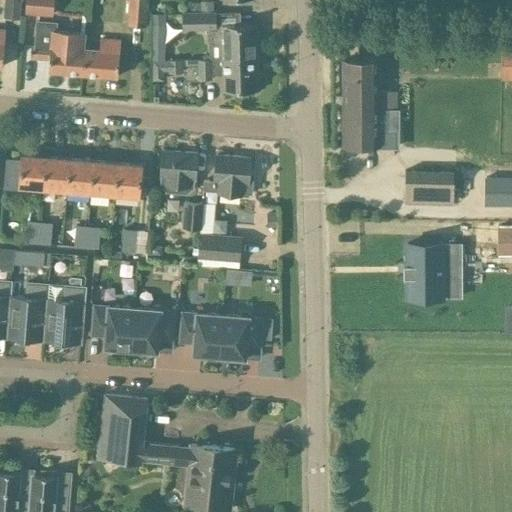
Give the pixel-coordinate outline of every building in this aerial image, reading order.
[(3,0),(2,18),(20,19),(21,0),(3,0)] [(25,0),(24,13),(52,16),(53,0),(25,0)] [(128,0),(127,24),(146,26),(147,0),(128,0)] [(224,59),(257,58),(256,25),(223,26),(217,26),(216,11),(181,12),(181,29),(208,29),(208,44),(224,44),(224,59)] [(49,59),(48,70),(82,73),(84,47),(83,47),(84,34),(55,31),(56,23),(37,21),(35,40),(41,40),(40,46),(30,45),(29,58),(49,59)] [(100,38),(99,49),(84,47),(82,73),(118,77),(121,40),(100,38)] [(511,43),(503,43),(503,79),(511,79),(511,43)] [(151,50),(151,60),(164,60),(164,49),(151,50)] [(234,90),(236,94),(254,94),(255,90),(258,90),(257,58),(224,59),(197,59),(198,79),(212,79),(212,75),(224,75),(225,91),(234,90)] [(168,60),(168,72),(181,72),(181,60),(168,60)] [(392,133),(378,133),(378,60),(342,60),(343,148),(392,147),(392,133)] [(511,117),(457,117),(457,167),(511,167),(511,117)] [(165,193),(187,194),(187,193),(192,189),(193,189),(194,179),(195,179),(197,152),(162,149),(160,177),(161,177),(160,186),(161,186),(165,191),(165,193)] [(216,193),(243,195),(243,193),(252,194),(253,172),(249,172),(250,156),(216,153),(214,180),(203,180),(202,190),(217,191),(216,193)] [(20,159),(5,158),(3,189),(18,191),(19,185),(43,188),(45,156),(21,154),(20,159)] [(69,158),(45,156),(43,188),(66,190),(69,158)] [(69,158),(66,190),(90,192),(93,160),(69,158)] [(93,160),(90,192),(114,194),(117,162),(93,160)] [(142,164),(117,162),(114,194),(139,196),(142,164)] [(404,204),(452,205),(452,171),(405,169),(404,204)] [(511,178),(485,178),(485,204),(511,204),(511,178)] [(182,227),(201,228),(203,202),(183,200),(182,227)] [(26,244),(38,245),(40,221),(27,220),(26,244)] [(38,245),(51,246),(52,222),(40,221),(38,245)] [(511,223),(498,224),(498,256),(511,256),(511,223)] [(73,247),(86,248),(87,225),(75,224),(73,247)] [(86,248),(98,249),(100,226),(87,225),(86,248)] [(121,251),(135,253),(137,229),(123,228),(121,251)] [(197,258),(240,261),(242,236),(199,232),(197,258)] [(442,270),(442,243),(425,243),(407,243),(407,264),(404,264),(404,276),(407,276),(408,298),(425,298),(442,297),(442,270)] [(0,248),(0,267),(12,269),(13,249),(0,248)] [(31,251),(31,263),(42,264),(43,252),(33,252),(31,251)] [(167,265),(166,277),(179,278),(180,266),(167,265)] [(229,267),(229,282),(254,282),(254,268),(229,267)] [(0,317),(6,318),(7,318),(9,296),(10,296),(11,282),(0,280),(0,317)] [(30,319),(43,320),(44,320),(46,299),(48,285),(26,283),(25,298),(10,296),(9,296),(7,318),(6,318),(5,338),(19,340),(18,344),(28,345),(30,319)] [(55,347),(65,348),(67,322),(81,324),(84,288),(63,286),(62,301),(46,299),(44,320),(43,320),(41,342),(56,343),(55,347)] [(111,352),(130,353),(133,308),(108,306),(108,307),(93,306),(91,335),(98,335),(105,336),(104,347),(111,347),(111,352)] [(130,353),(149,355),(149,350),(156,351),(157,340),(164,341),(171,341),(173,312),(159,311),(159,310),(133,308),(130,353)] [(199,359),(218,360),(221,315),(195,313),(195,314),(182,313),(179,342),(186,342),(193,343),(192,354),(199,354),(199,359)] [(218,360),(237,362),(237,357),(244,358),(245,347),(252,347),(259,348),(261,319),(247,318),(247,317),(221,315),(218,360)] [(184,506),(229,511),(235,449),(191,444),(190,448),(141,443),(146,399),(105,395),(98,458),(121,460),(120,469),(137,470),(138,462),(139,462),(139,460),(188,465),(184,506)] [(0,511),(29,511),(31,493),(30,493),(17,492),(19,470),(4,468),(4,473),(0,472),(0,511)] [(29,511),(67,511),(68,496),(54,495),(56,472),(41,471),(41,476),(32,475),(30,493),(31,493),(29,511)]
